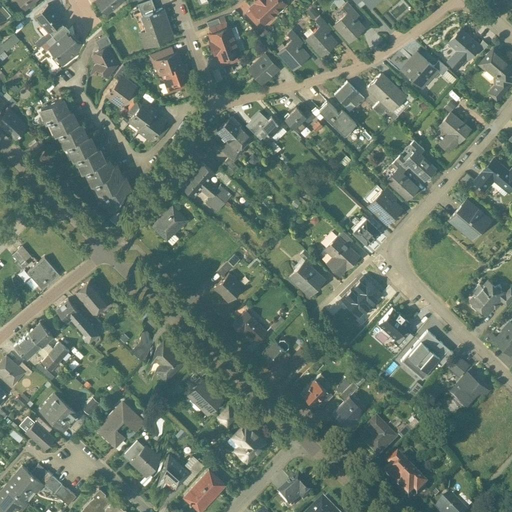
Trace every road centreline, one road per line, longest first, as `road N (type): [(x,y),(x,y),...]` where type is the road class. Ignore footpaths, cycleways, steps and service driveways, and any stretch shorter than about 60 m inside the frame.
road 1 (residential): [(511,105),(406,224),(397,260),(403,275),(511,380)]
road 2 (residential): [(105,239),(302,438)]
road 3 (residential): [(453,0),(379,51),(206,107)]
road 4 (residential): [(0,136),(105,239)]
road 5 (residential): [(68,66),(152,183)]
road 6 (residential): [(0,323),(105,239)]
road 7 (residential): [(165,511),(102,457),(78,446),(55,453)]
